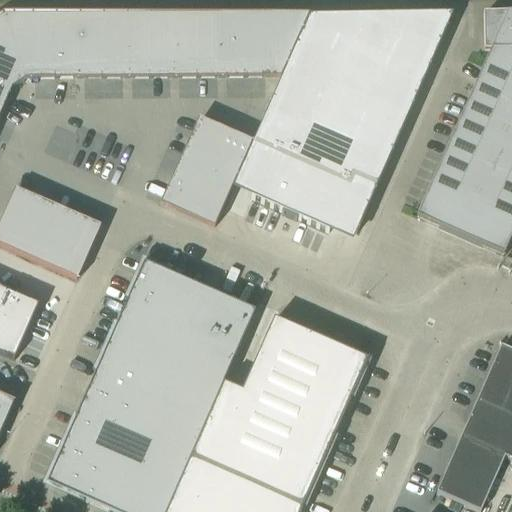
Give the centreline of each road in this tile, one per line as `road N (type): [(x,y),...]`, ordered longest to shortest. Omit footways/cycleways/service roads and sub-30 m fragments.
road 1 (unclassified): [(0,501),(119,233),(134,221),(177,229),(439,350)]
road 2 (unclassified): [(439,350),(368,511)]
